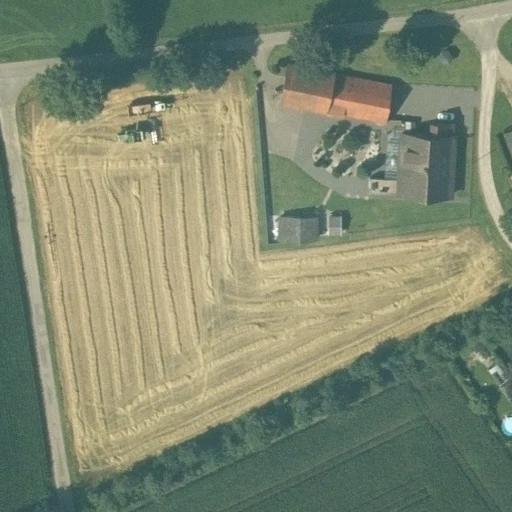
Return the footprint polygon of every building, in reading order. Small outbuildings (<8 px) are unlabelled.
[(334,73),(287,64),(280,101),(327,110),(334,73)] [(390,84),(334,73),(327,110),(384,122),(390,84)] [(451,123),(431,122),(430,134),(450,135),(451,123)] [(511,126),(503,130),(511,152),(511,126)] [(430,134),(402,133),(399,179),(398,193),(449,196),(453,136),(450,135),(430,134)] [(399,179),(369,177),(368,192),(398,193),(399,179)] [(299,217),(280,217),(279,241),(299,241),(299,217)]
